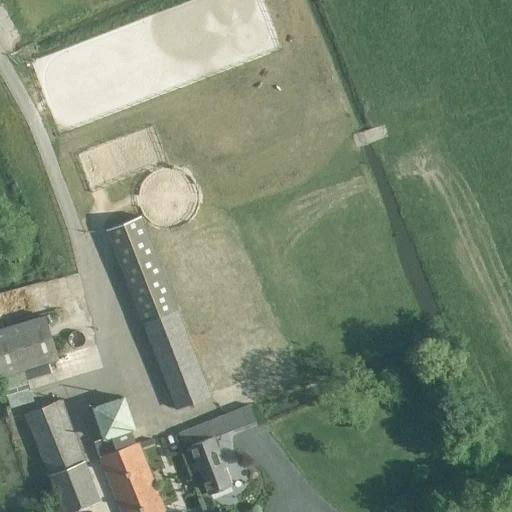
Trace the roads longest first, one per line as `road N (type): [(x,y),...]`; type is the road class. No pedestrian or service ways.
road 1 (track): [(302,511),(221,407),(157,426),(0,55)]
road 2 (unknown): [(105,511),(69,404),(119,371)]
